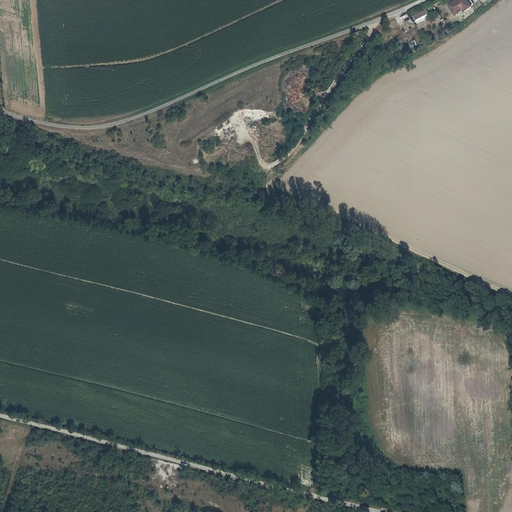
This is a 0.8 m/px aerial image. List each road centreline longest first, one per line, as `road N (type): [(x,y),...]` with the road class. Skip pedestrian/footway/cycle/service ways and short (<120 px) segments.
road 1 (unclassified): [(0,111),(105,126),(424,0)]
road 2 (unclassified): [(0,416),(387,511)]
road 3 (track): [(376,21),(255,188),(256,207),(285,221)]
